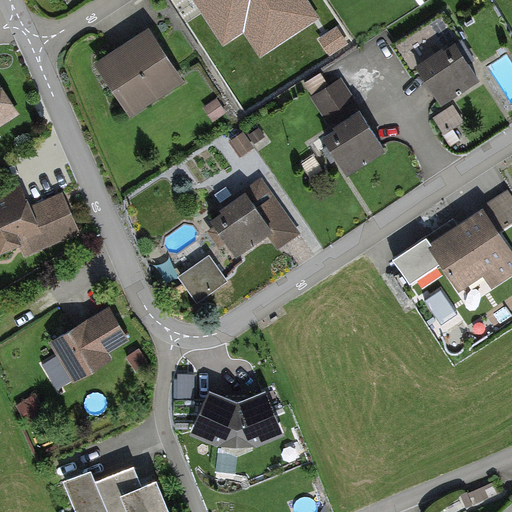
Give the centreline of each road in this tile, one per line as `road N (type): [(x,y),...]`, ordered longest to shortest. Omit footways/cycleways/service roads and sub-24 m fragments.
road 1 (residential): [(511,143),(223,331),(175,337)]
road 2 (residential): [(175,337),(146,307),(26,32)]
road 3 (residential): [(197,511),(166,436),(162,394),(175,337)]
road 4 (residential): [(511,455),(379,511)]
